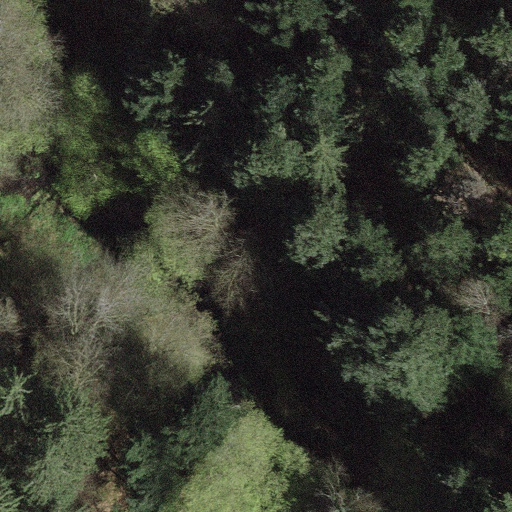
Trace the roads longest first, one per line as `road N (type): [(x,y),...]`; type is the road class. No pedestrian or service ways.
road 1 (track): [(333,28),(391,247),(511,438)]
road 2 (track): [(241,0),(333,28),(341,0)]
